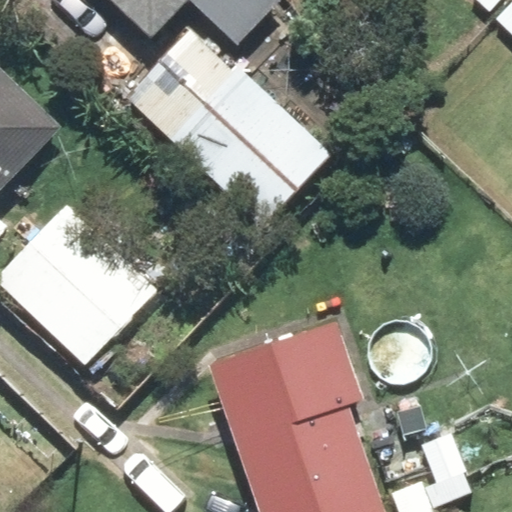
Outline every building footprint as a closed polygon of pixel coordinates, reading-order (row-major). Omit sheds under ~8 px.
[(233,50),(278,2),(275,0),(102,0),(149,43),(185,5),(233,50)] [(511,43),(511,1),(511,0),(469,0),(511,44),(511,43)] [(231,74),(190,35),(126,101),(262,231),(333,157),(238,66),(231,74)] [(0,199),(61,133),(0,76),(0,199)] [(156,293),(68,207),(0,275),(0,290),(81,370),(156,293)] [(365,404),(339,325),(206,369),(254,511),(379,511),(346,411),(365,404)] [(405,487),(414,511),(437,511),(460,504),(453,483),(468,477),(454,435),(416,448),(427,479),(405,487)]
